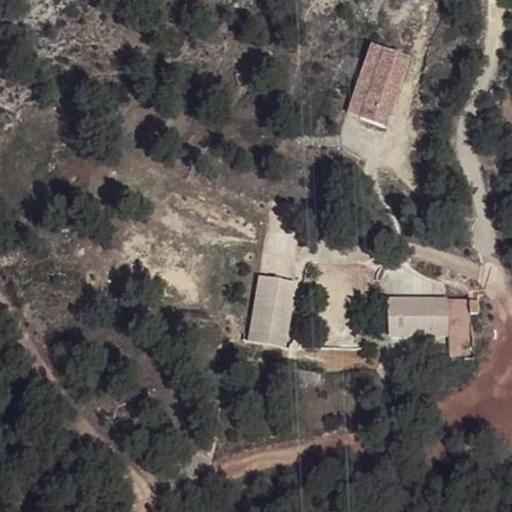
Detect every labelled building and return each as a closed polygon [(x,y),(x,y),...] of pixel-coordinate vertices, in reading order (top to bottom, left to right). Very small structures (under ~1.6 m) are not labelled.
[(410,60),(370,47),(347,119),(387,132),(410,60)] [(298,286),(259,280),(249,346),(288,352),(298,286)] [(469,298),(447,300),(449,341),(450,361),(473,359),(469,298)] [(447,300),(388,303),(390,343),(449,341),(447,300)] [(126,400),(113,405),(112,418),(122,426),(133,420),(136,408),(126,400)]
